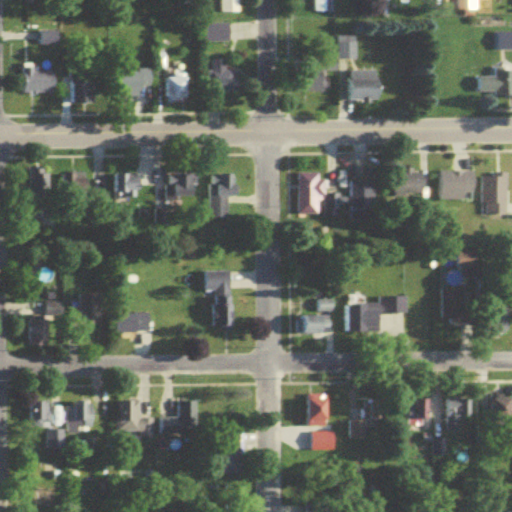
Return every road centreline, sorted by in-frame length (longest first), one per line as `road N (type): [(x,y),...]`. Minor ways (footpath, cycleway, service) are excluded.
road 1 (residential): [(0,139),(511,130)]
road 2 (residential): [(511,362),(0,367)]
road 3 (residential): [(265,511),(265,0)]
